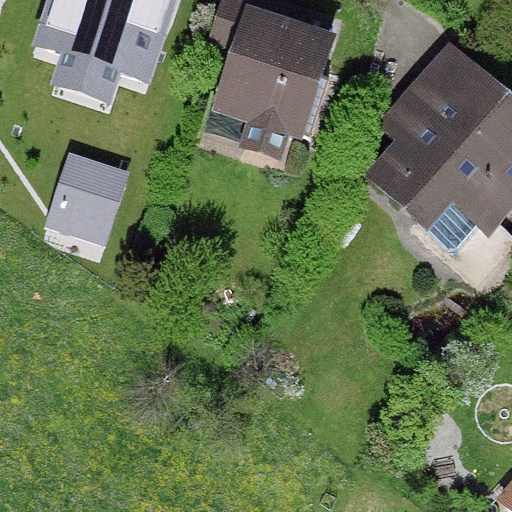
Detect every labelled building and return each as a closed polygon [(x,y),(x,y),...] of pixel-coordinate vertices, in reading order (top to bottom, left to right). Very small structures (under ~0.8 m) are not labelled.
[(173,0),(50,0),(37,41),(67,51),(57,82),(109,98),(118,68),(148,78),(173,0)] [(248,0),(220,0),(207,42),(231,50),(212,110),(247,121),(240,141),(282,155),(291,128),(308,134),(341,31),(248,1),(248,0)] [(511,88),(451,36),(376,124),(390,136),(361,170),(464,258),(485,233),(497,233),(511,215),(511,88)] [(126,174),(70,156),(48,225),(105,242),(126,174)] [(511,511),(511,480),(494,502),(505,511),(511,511)]
